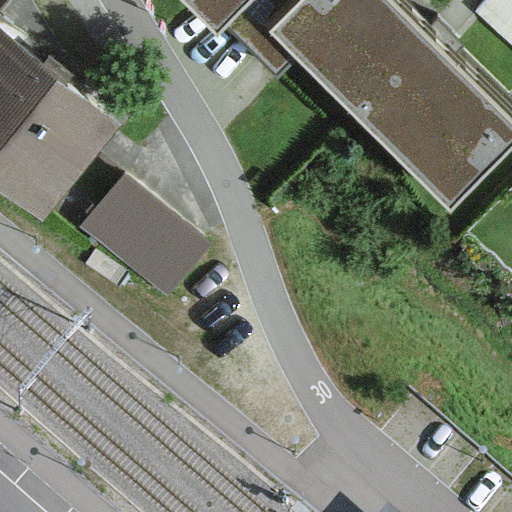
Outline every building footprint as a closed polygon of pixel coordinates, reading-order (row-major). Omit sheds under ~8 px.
[(219,0),(276,56),(298,34),(331,0),(219,0)] [(331,0),(298,34),(454,188),(511,129),(511,93),(417,0),(331,0)] [(511,0),(489,0),(481,9),(511,37),(511,0)] [(106,99),(2,20),(0,23),(0,158),(38,187),(106,99)] [(209,235),(124,169),(84,220),(169,285),(209,235)]
